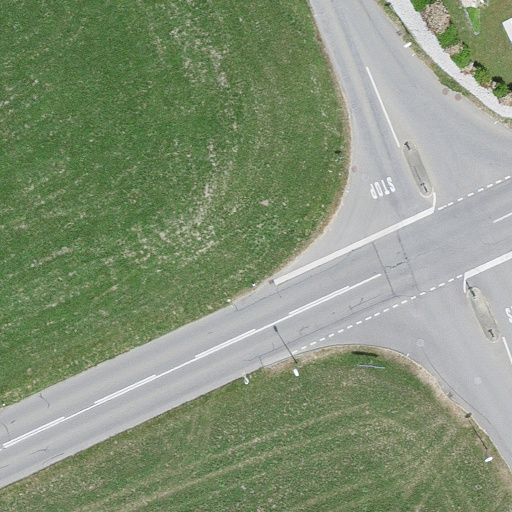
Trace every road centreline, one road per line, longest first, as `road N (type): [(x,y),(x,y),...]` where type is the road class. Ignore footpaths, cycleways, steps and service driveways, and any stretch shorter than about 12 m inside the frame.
road 1 (secondary): [(0,449),(448,248)]
road 2 (unclassified): [(338,0),(448,248)]
road 3 (unclassified): [(448,248),(511,379)]
